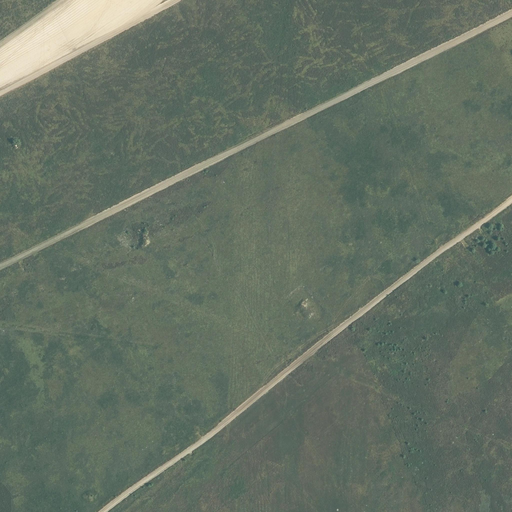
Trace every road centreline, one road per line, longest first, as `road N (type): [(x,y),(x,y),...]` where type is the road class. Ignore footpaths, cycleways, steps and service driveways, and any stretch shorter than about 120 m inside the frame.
road 1 (track): [(0,265),(511,11)]
road 2 (track): [(511,198),(102,511)]
